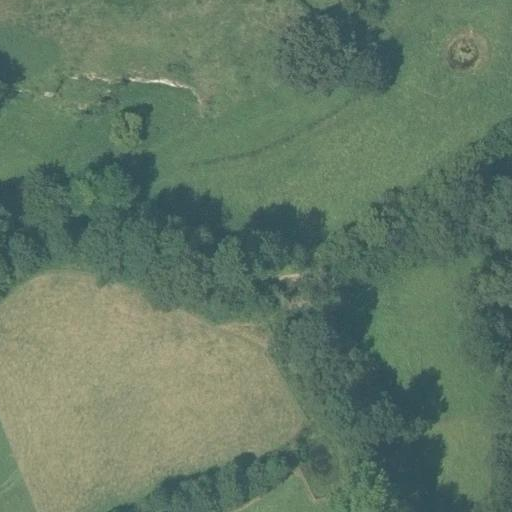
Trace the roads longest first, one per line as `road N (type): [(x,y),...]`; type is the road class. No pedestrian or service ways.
road 1 (track): [(459,206),(369,252),(290,280),(240,277),(74,228),(39,228),(0,247)]
road 2 (track): [(511,329),(489,239),(459,206)]
